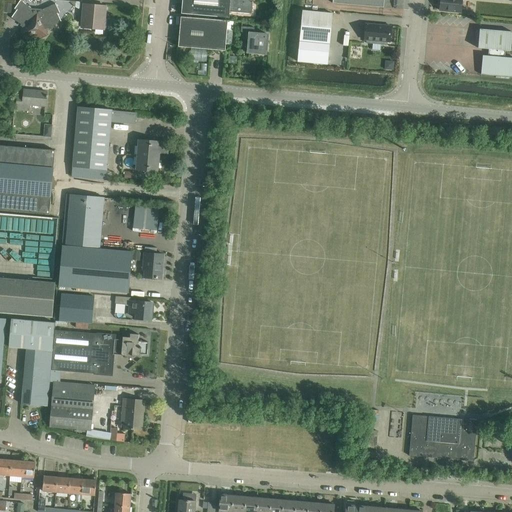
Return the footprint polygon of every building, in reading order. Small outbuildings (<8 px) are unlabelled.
[(182,0),(182,4),(181,14),(229,18),(230,12),(231,0),(230,0),(182,0)] [(230,0),(231,0),(230,12),(252,14),(253,2),(251,0),(230,0)] [(440,0),(440,11),(461,13),(462,0),(440,0)] [(46,29),(61,22),(58,14),(59,13),(55,5),(42,11),(33,10),(21,1),(15,9),(17,11),(12,18),(24,26),(24,27),(28,38),(42,38),(46,30),(46,29)] [(4,3),(3,13),(7,13),(12,14),(13,4),(4,3)] [(106,5),(84,4),(82,27),(104,29),(106,5)] [(302,11),(298,58),(328,61),(333,14),(302,11)] [(181,17),(179,40),(179,47),(225,51),(228,21),(181,17)] [(364,40),(390,42),(391,27),(366,24),(364,40)] [(268,35),(253,33),(253,29),(242,27),(242,31),(248,32),(247,39),(249,39),(248,52),(266,54),(268,35)] [(481,75),(511,77),(511,58),(505,58),(505,51),(510,51),(511,33),(511,32),(480,29),(478,48),(489,49),(488,56),(483,56),(481,75)] [(384,70),(393,71),(393,70),(394,62),(388,61),(385,61),(384,70)] [(17,98),(16,111),(30,112),(30,106),(45,107),(47,92),(24,90),(23,98),(17,98)] [(78,108),(72,178),(106,181),(111,121),(135,124),(136,113),(112,111),(78,108)] [(166,153),(167,144),(158,143),(158,145),(140,144),(138,167),(150,168),(150,171),(157,171),(158,152),(166,153)] [(0,145),(0,210),(49,214),(55,151),(0,145)] [(124,171),(124,180),(134,180),(135,172),(124,171)] [(100,248),(104,198),(70,195),(66,245),(100,248)] [(62,246),(58,287),(128,293),(132,252),(62,246)] [(161,280),(163,256),(144,254),(143,270),(145,270),(144,278),(161,280)] [(0,312),(51,317),(54,283),(0,278),(0,312)] [(91,324),(94,297),(62,294),(59,321),(91,324)] [(131,301),(131,298),(116,296),(115,304),(126,304),(125,305),(129,305),(128,314),(135,315),(135,319),(151,320),(153,303),(131,301)] [(12,319),(9,348),(26,349),(21,404),(22,404),(31,405),(40,406),(47,406),(49,382),(50,370),(52,351),(53,351),(55,330),(55,326),(55,323),(54,323),(40,321),(12,319)] [(53,351),(51,370),(62,371),(112,375),(113,363),(113,354),(140,357),(140,354),(147,355),(148,342),(138,342),(139,335),(130,334),(130,338),(123,337),(122,340),(115,340),(115,335),(97,333),(97,334),(55,330),(53,351)] [(50,370),(49,382),(54,382),(60,383),(62,371),(51,370),(50,370)] [(54,382),(50,427),(90,431),(94,386),(60,383),(54,382)] [(141,429),(143,402),(123,400),(122,415),(125,416),(124,429),(134,430),(134,428),(141,429)] [(409,456),(473,461),(477,421),(412,415),(409,456)] [(363,457),(373,458),(376,458),(378,431),(366,430),(364,447),(363,452),(364,452),(363,457)] [(117,433),(117,441),(124,442),(124,441),(125,434),(117,433)] [(0,459),(0,474),(10,476),(11,460),(0,459)] [(11,460),(10,476),(21,477),(23,461),(11,460)] [(23,461),(21,477),(34,478),(35,462),(23,461)] [(44,476),(42,491),(56,493),(57,477),(44,476)] [(57,477),(56,493),(69,494),(70,478),(57,477)] [(70,478),(69,494),(76,494),(76,502),(81,502),(82,495),(83,479),(70,478)] [(82,495),(95,496),(96,481),(83,479),(82,495)] [(116,493),(115,506),(130,507),(131,494),(116,493)] [(220,495),(219,511),(224,511),(232,511),(234,496),(220,495)] [(234,496),(232,511),(244,511),(246,497),(234,496)] [(246,497),(244,511),(257,511),(258,498),(246,497)] [(258,498),(257,511),(269,511),(271,499),(258,498)] [(38,511),(41,511),(54,511),(54,509),(45,508),(46,499),(39,499),(38,511)] [(271,499),(269,511),(282,511),(283,500),(271,499)] [(179,500),(177,511),(194,511),(196,501),(179,500)] [(283,500),(282,511),(295,511),(296,501),(283,500)] [(296,501),(295,511),(307,511),(309,502),(296,501)] [(207,509),(207,511),(214,511),(216,503),(208,502),(207,509)] [(309,502),(307,511),(320,511),(321,503),(309,502)] [(321,503),(320,511),(333,511),(334,504),(321,503)]
